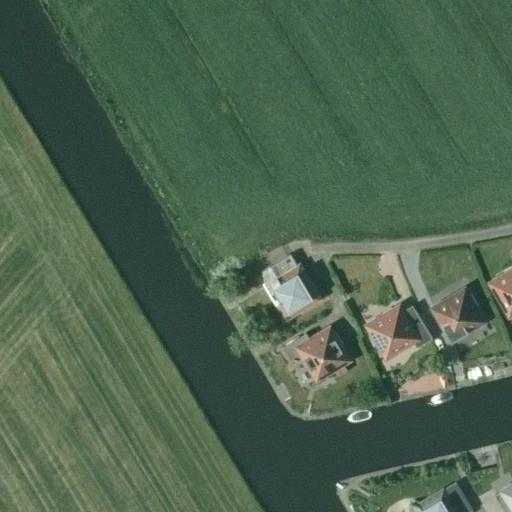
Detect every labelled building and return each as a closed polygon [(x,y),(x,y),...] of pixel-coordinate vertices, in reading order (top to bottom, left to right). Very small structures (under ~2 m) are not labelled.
[(297,264),(290,253),(262,269),(264,283),(285,318),(320,297),(299,262),(297,264)] [(511,268),(491,282),(511,317),(511,268)] [(451,338),(482,319),(464,288),(433,307),(451,338)] [(411,303),(401,309),(398,305),(368,324),(386,354),(412,339),(416,345),(431,337),(411,303)] [(329,327),(309,339),(305,331),(281,345),(292,363),(304,355),(308,362),(322,353),(331,368),(331,367),(336,375),(345,370),(341,362),(347,358),(329,327)] [(419,501),(424,509),(424,511),(457,511),(456,509),(467,502),(455,481),(443,488),(443,487),(419,501)] [(511,483),(502,489),(511,505),(511,483)]
